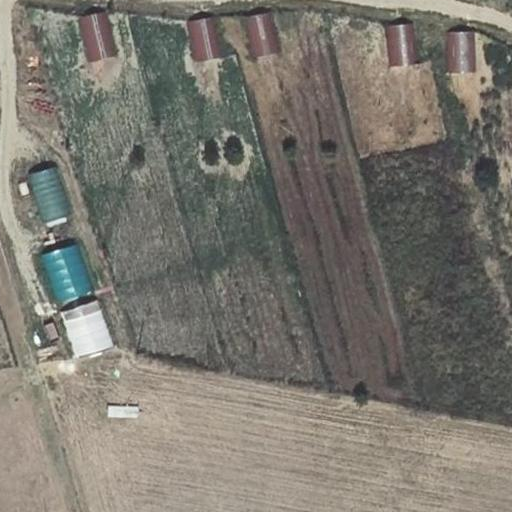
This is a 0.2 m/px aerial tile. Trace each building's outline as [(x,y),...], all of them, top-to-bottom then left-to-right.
[(89,62),(121,52),(107,9),(76,19),(89,62)] [(253,57),(279,51),(271,12),(245,18),(253,57)] [(218,59),(216,18),(189,19),(191,60),(218,59)] [(387,25),(390,67),(418,65),(415,23),(387,25)] [(446,33),(449,73),(476,72),(473,31),(446,33)]
